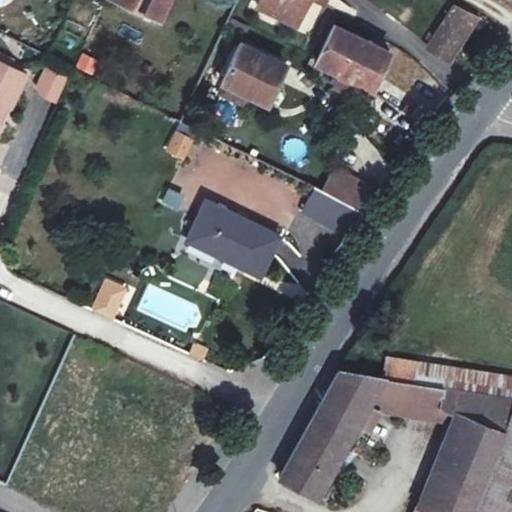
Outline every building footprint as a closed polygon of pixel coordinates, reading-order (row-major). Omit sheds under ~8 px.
[(96,0),(96,1),(147,25),(158,0),(96,0)] [(303,0),(253,0),(247,13),(288,34),(303,0)] [(467,15),(441,4),(416,51),(443,63),(467,15)] [(388,63),(333,42),(317,76),(370,100),(388,63)] [(280,70),(231,45),(213,85),(262,108),(280,70)] [(74,67),(91,75),(97,61),(80,53),(74,67)] [(18,75),(0,66),(0,106),(3,108),(18,75)] [(42,67),(32,93),(56,103),(66,76),(42,67)] [(174,130),(164,152),(183,161),(193,139),(174,130)] [(365,139),(353,154),(374,171),(386,157),(365,139)] [(354,218),(367,196),(331,178),(318,200),(354,218)] [(179,209),(183,194),(166,188),(161,203),(179,209)] [(318,200),(313,197),(300,219),(346,242),(360,220),(354,218),(318,200)] [(270,244),(201,209),(184,243),(218,260),(215,268),(253,286),(270,244)] [(102,275),(89,309),(113,319),(127,284),(102,275)] [(376,387),(332,384),(302,433),(271,480),(309,503),(365,411),(443,425),(407,507),(417,511),(463,511),(508,401),(410,391),(414,370),(379,366),(376,387)]
